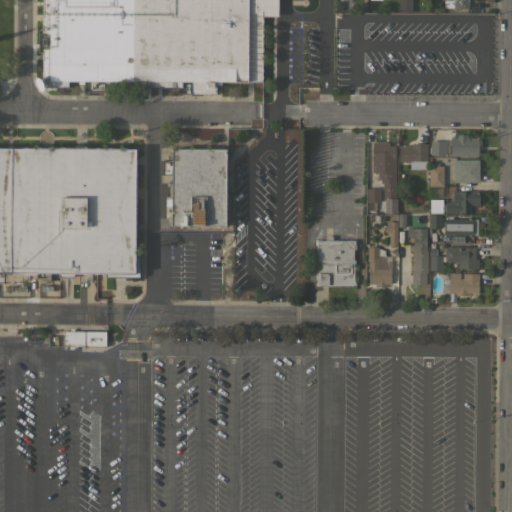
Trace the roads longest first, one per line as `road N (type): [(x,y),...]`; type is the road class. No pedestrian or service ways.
road 1 (tertiary): [(503,511),(508,0)]
road 2 (residential): [(334,315),(0,312)]
road 3 (residential): [(310,111),(0,111)]
road 4 (residential): [(507,114),(310,111)]
road 5 (residential): [(505,318),(334,315)]
